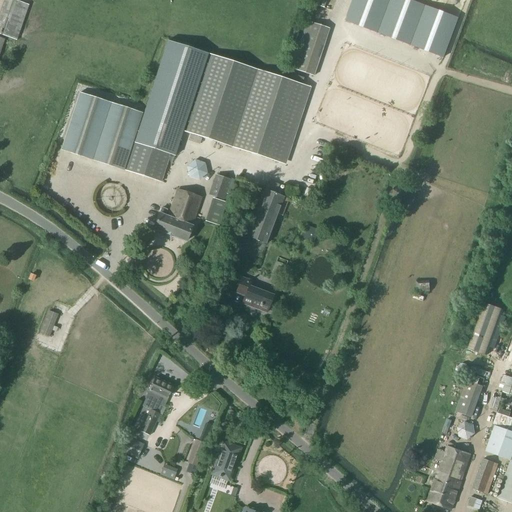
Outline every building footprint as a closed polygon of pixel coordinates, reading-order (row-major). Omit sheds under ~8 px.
[(28,5),(13,0),(3,0),(0,9),(0,35),(16,40),(28,5)] [(310,0),(309,5),(324,9),(326,0),(310,0)] [(408,0),(353,0),(345,21),(443,58),(458,19),(408,0)] [(307,21),(291,69),(308,74),(324,27),(307,21)] [(134,143),(156,150),(147,178),(165,184),(182,131),(207,54),(190,49),(191,46),(184,44),(184,47),(167,41),(134,143)] [(279,163),(305,85),(207,54),(182,131),(279,163)] [(142,113),(79,93),(61,151),(123,171),(142,113)] [(195,160),(186,167),(188,178),(199,181),(207,174),(205,163),(195,160)] [(283,197),(283,198),(284,198),(297,198),(297,188),(283,188),(283,197)] [(167,210),(161,208),(153,229),(186,242),(192,226),(202,197),(176,189),(167,216),(165,215),(167,210)] [(263,189),(260,199),(245,237),(271,246),(285,208),(281,207),(284,198),(283,198),(283,197),(263,189)] [(219,224),(225,206),(212,202),(206,220),(219,224)] [(306,226),(300,241),(304,239),(314,243),(317,233),(321,231),(306,226)] [(236,293),(244,296),(241,304),(266,313),(273,295),(250,286),(251,281),(242,277),(236,293)] [(415,281),(416,293),(430,292),(429,281),(415,281)] [(481,302),(465,345),(464,348),(465,348),(487,356),(489,348),(494,350),(506,317),(501,316),(503,310),(481,302)] [(47,312),(41,329),(39,334),(49,338),(50,333),(56,316),(47,312)] [(461,374),(461,375),(462,375),(463,375),(464,375),(465,374),(466,374),(467,373),(468,372),(468,371),(469,370),(469,369),(468,368),(468,367),(468,366),(467,365),(466,365),(466,364),(465,364),(464,364),(463,364),(462,364),(461,364),(460,364),(459,365),(459,366),(458,366),(458,367),(458,368),(457,369),(457,370),(458,371),(458,372),(459,373),(460,374),(461,374)] [(511,375),(504,374),(502,382),(505,382),(503,391),(511,393),(511,375)] [(167,400),(173,387),(155,378),(149,392),(167,400)] [(483,386),(466,380),(455,412),(472,418),(483,386)] [(497,412),(496,416),(494,421),(507,425),(509,418),(511,408),(511,406),(511,395),(495,391),(492,400),(490,410),(497,412)] [(149,437),(160,415),(149,410),(139,432),(149,437)] [(464,422),(457,428),(458,437),(467,441),(475,434),(473,425),(464,422)] [(485,452),(510,461),(496,499),(511,504),(511,431),(494,426),(485,452)] [(132,438),(125,452),(130,454),(137,457),(144,444),(136,440),(132,438)] [(187,463),(189,464),(187,471),(196,474),(199,467),(196,466),(203,448),(202,448),(204,443),(195,440),(187,463)] [(219,476),(219,477),(221,478),(221,477),(228,479),(239,449),(223,444),(212,474),(219,476)] [(434,460),(441,462),(437,474),(461,482),(471,455),(446,446),(444,452),(438,450),(434,460)] [(484,494),(494,463),(482,459),(472,490),(484,494)] [(416,465),(409,462),(406,471),(412,473),(416,465)] [(160,474),(174,479),(178,468),(164,463),(160,474)] [(461,482),(437,474),(427,502),(451,510),(452,506),(453,504),(461,482)] [(476,499),(470,497),(467,506),(473,508),(476,499)]
